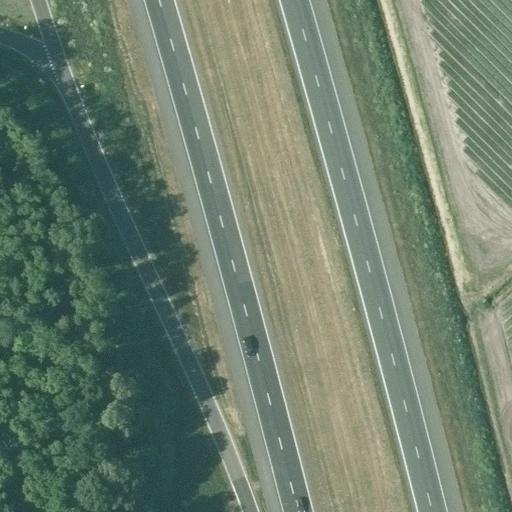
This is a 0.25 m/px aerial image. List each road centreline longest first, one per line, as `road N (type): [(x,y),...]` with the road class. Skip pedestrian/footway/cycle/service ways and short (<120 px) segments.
road 1 (motorway): [(156,0),(296,511)]
road 2 (motorway): [(429,511),(292,0)]
road 3 (motorway): [(115,203),(248,511)]
